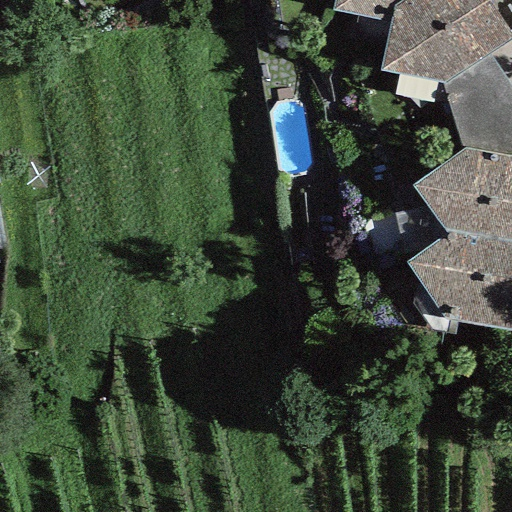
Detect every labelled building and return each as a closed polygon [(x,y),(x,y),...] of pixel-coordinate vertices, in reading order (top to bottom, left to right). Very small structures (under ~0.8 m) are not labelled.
[(394,6),(403,0),(335,0),(333,11),(390,22),(394,6)] [(489,53),(511,38),(486,0),(403,0),(394,6),(390,22),(378,72),(442,84),(489,53)] [(511,89),(489,53),(442,84),(463,148),(511,157),(511,89)] [(443,232),(511,242),(511,157),(463,148),(411,186),(443,232)] [(511,242),(443,232),(405,264),(443,320),(511,331),(511,242)]
